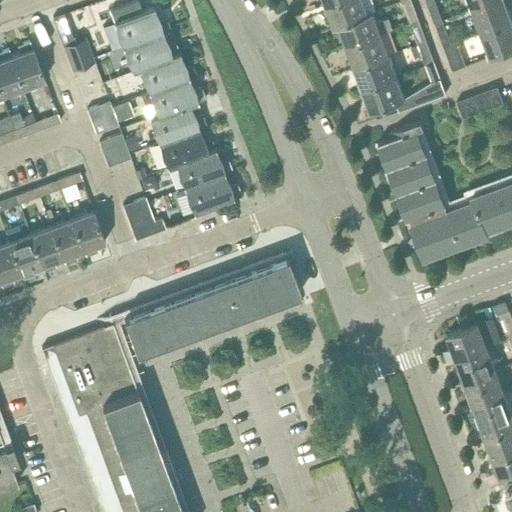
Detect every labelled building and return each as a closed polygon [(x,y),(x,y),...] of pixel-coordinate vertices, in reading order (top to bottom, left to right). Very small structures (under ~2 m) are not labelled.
[(142,10),(138,0),(133,0),(110,9),(114,20),(123,45),(170,28),(168,20),(160,23),(153,6),(142,10)] [(334,0),(326,3),(334,26),(338,24),(374,11),(373,10),(368,12),(363,0),(334,0)] [(411,0),(404,0),(402,1),(408,17),(416,14),(411,0)] [(435,0),(428,3),(435,23),(443,19),(435,0)] [(468,0),(472,9),(495,0),(468,0)] [(480,32),(511,20),(511,18),(505,0),(495,0),(472,9),(480,32)] [(338,24),(334,26),(337,34),(341,33),(346,45),(381,32),(392,28),(389,17),(377,21),(374,11),(338,24)] [(418,19),(409,22),(416,38),(424,35),(418,19)] [(489,56),(511,47),(511,20),(480,32),(489,56)] [(445,24),(437,27),(443,46),(452,43),(445,24)] [(169,47),(163,31),(171,29),(170,28),(123,45),(132,70),(140,67),(140,66),(179,51),(176,44),(169,47)] [(83,65),(74,41),(71,31),(59,35),(72,69),(83,65)] [(381,32),(346,45),(354,66),(389,54),(381,32)] [(83,65),(95,61),(86,36),(74,41),(83,65)] [(31,46),(29,40),(23,43),(25,48),(10,54),(22,87),(45,79),(32,46),(31,46)] [(426,40),(417,43),(424,60),(432,57),(426,40)] [(452,70),(465,65),(457,41),(452,43),(443,46),(452,70)] [(0,90),(1,95),(22,87),(10,54),(8,48),(2,50),(4,56),(0,57),(0,90)] [(186,68),(179,51),(140,66),(140,67),(149,90),(196,72),(193,65),(186,68)] [(389,54),(354,66),(362,88),(397,75),(389,54)] [(432,82),(441,79),(434,62),(425,65),(432,82)] [(194,92),(188,76),(197,73),(196,72),(149,90),(142,93),(146,104),(144,108),(147,115),(150,116),(158,113),(158,114),(205,97),(202,89),(194,92)] [(397,75),(362,88),(370,110),(397,100),(401,109),(446,92),(442,83),(441,79),(432,82),(405,97),(397,75)] [(471,114),(503,102),(497,85),(457,100),(461,112),(469,109),(471,114)] [(196,119),(190,104),(205,98),(205,97),(158,114),(158,113),(150,116),(159,141),(206,124),(203,116),(196,119)] [(107,128),(114,125),(120,123),(111,99),(98,104),(107,128)] [(96,132),(107,128),(98,104),(87,108),(96,132)] [(22,117),(20,112),(9,116),(17,137),(38,129),(35,120),(33,114),(22,117)] [(57,112),(40,118),(43,127),(60,121),(57,112)] [(9,116),(0,119),(0,140),(1,143),(17,137),(9,116)] [(445,203),(417,128),(423,126),(421,119),(391,130),(393,136),(378,141),(379,142),(385,140),(388,149),(383,151),(388,166),(387,166),(388,167),(394,165),(398,174),(393,176),(398,191),(397,191),(397,192),(404,190),(407,200),(402,201),(407,216),(406,217),(406,218),(414,215),(416,219),(410,221),(410,222),(411,221),(416,233),(421,231),(424,240),(419,242),(424,257),(423,257),(424,258),(463,244),(462,238),(471,235),(472,240),(488,234),(487,231),(502,225),(500,220),(509,217),(511,222),(511,221),(511,219),(511,216),(511,215),(511,178),(472,193),(473,197),(442,209),(440,205),(445,203)] [(205,143),(199,128),(207,125),(206,124),(159,141),(168,166),(176,163),(176,162),(215,148),(212,140),(205,143)] [(119,161),(127,158),(132,156),(123,132),(110,136),(119,161)] [(134,133),(125,136),(130,149),(139,146),(134,133)] [(108,165),(119,161),(110,136),(99,141),(108,165)] [(221,164),(215,148),(176,162),(176,163),(185,186),(232,169),(229,161),(221,164)] [(135,170),(138,177),(147,174),(144,167),(135,170)] [(230,188),(224,172),(232,170),(232,169),(185,186),(194,211),(241,194),(238,185),(230,188)] [(78,181),(75,173),(58,179),(61,187),(78,181)] [(56,189),(53,181),(37,187),(40,195),(56,189)] [(32,188),(16,194),(19,203),(35,197),(32,188)] [(11,196),(0,200),(0,209),(14,204),(11,196)] [(143,224),(154,220),(145,196),(134,200),(143,224)] [(143,224),(134,200),(122,204),(135,239),(165,227),(161,217),(154,220),(143,224)] [(105,241),(93,208),(71,216),(83,248),(84,248),(86,255),(93,252),(90,246),(104,241),(105,241)] [(72,260),(69,253),(83,248),(71,216),(51,224),(62,256),(63,256),(65,262),(72,260)] [(44,270),(50,268),(48,261),(62,256),(51,224),(30,231),(42,263),(42,264),(44,270)] [(42,263),(30,231),(8,239),(20,271),(21,271),(23,278),(35,274),(32,267),(42,264),(42,263)] [(0,280),(2,286),(8,283),(6,277),(20,271),(8,239),(0,242),(0,280)] [(137,352),(259,307),(300,292),(285,250),(121,310),(137,352)] [(507,337),(511,335),(511,317),(509,310),(499,314),(507,337)] [(102,511),(183,511),(110,314),(96,319),(99,325),(42,347),(102,511)] [(456,356),(486,345),(477,322),(447,333),(456,356)] [(465,380),(495,369),(486,345),(456,356),(465,380)] [(473,404),(504,392),(495,369),(465,380),(473,404)] [(482,426),(511,415),(511,414),(504,392),(473,404),(482,426)] [(0,443),(10,437),(0,409),(0,443)] [(491,450),(511,442),(511,415),(482,426),(491,450)] [(5,448),(3,442),(2,442),(4,448),(0,449),(0,487),(16,482),(17,482),(11,463),(19,461),(13,445),(5,448)] [(511,442),(491,450),(499,474),(511,469),(511,442)] [(24,511),(37,511),(33,502),(22,506),(24,511)]
